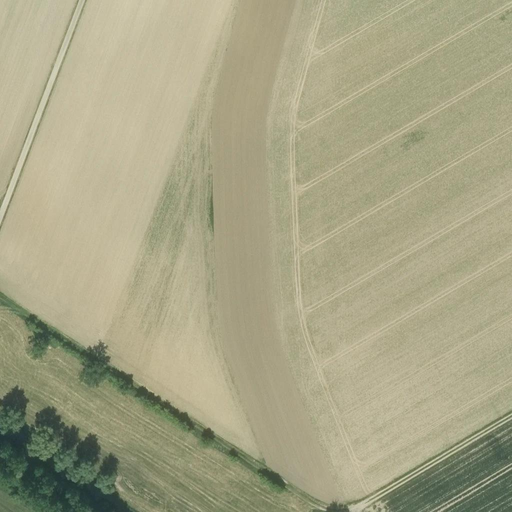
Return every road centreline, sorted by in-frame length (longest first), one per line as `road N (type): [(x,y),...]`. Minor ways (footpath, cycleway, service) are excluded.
road 1 (track): [(511,415),(347,511),(325,511),(0,300)]
road 2 (unclassified): [(80,0),(0,215)]
